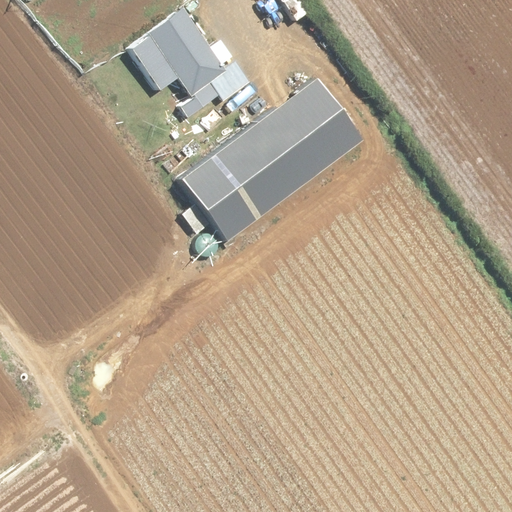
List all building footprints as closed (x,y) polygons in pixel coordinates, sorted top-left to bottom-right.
[(283,0),(295,18),(309,7),(303,0),(283,0)] [(128,43),(158,86),(176,74),(190,95),(178,103),(186,114),(232,81),(223,69),(226,66),(180,1),(144,26),(147,30),(128,43)] [(330,77),(338,86),(345,81),(337,72),(330,77)] [(360,134),(315,73),(179,174),(225,234),(221,237),(225,243),(234,236),(230,231),(360,134)] [(182,210),(195,229),(207,221),(194,201),(182,210)]
